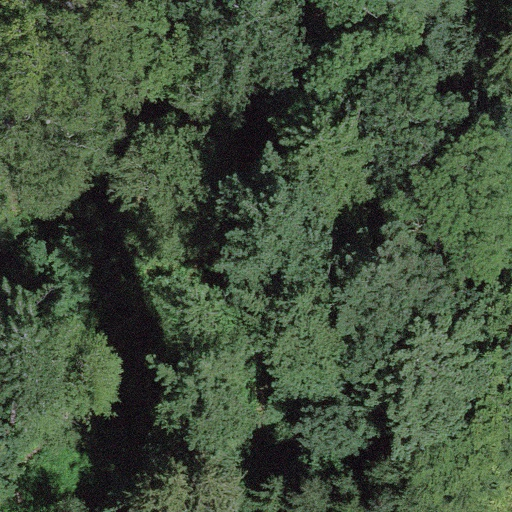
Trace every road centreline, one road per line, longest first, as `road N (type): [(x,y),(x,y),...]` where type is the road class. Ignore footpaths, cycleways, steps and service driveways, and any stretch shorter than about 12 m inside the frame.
road 1 (track): [(472,511),(218,0)]
road 2 (unclassified): [(90,0),(0,144)]
